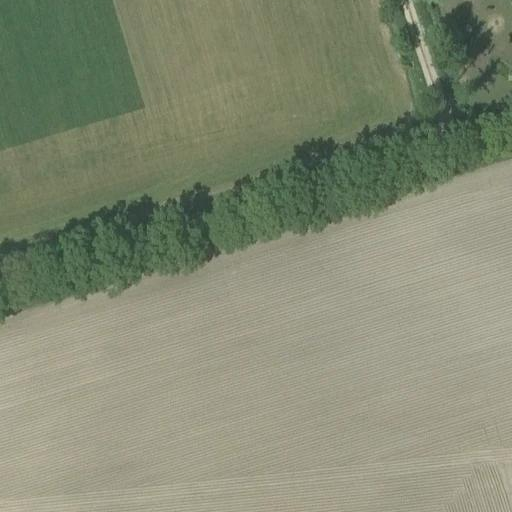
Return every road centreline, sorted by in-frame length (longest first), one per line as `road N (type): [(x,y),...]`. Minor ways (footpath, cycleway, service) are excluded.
road 1 (unclassified): [(0,293),(511,133)]
road 2 (track): [(405,0),(449,153)]
